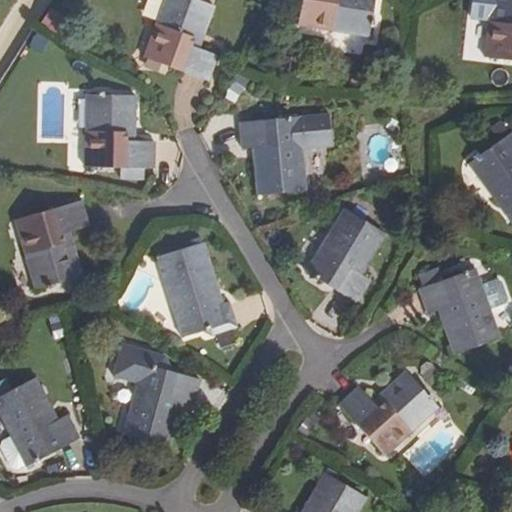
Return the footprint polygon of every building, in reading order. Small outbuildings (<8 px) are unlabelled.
[(197,49),(212,5),(198,0),(162,0),(142,58),(208,81),(217,56),(197,49)] [(302,0),(298,32),(370,41),(375,0),(302,0)] [(511,0),(489,0),(483,59),(511,61),(511,0)] [(136,142),(137,96),(88,95),(86,168),(156,169),(156,143),(136,142)] [(298,117),(232,124),(235,150),(253,149),(263,148),(264,160),(254,161),(258,195),(305,189),(301,148),(331,145),(328,114),(298,117)] [(491,131),(499,141),(510,133),(501,123),(491,131)] [(511,131),(468,165),(511,225),(511,131)] [(253,149),(254,161),(264,160),(263,148),(253,149)] [(81,203),(14,221),(33,290),(81,278),(69,233),(88,228),(81,203)] [(385,241),(343,213),(304,273),(355,307),(367,287),(358,281),(385,241)] [(206,241),(159,255),(184,335),(211,326),(213,332),(240,325),(232,300),(225,302),(206,241)] [(480,271),(418,291),(427,317),(442,312),(456,355),(502,339),(480,271)] [(166,372),(151,367),(153,362),(149,352),(124,344),(114,376),(138,383),(122,435),(169,450),(184,403),(195,407),(203,383),(166,372)] [(151,367),(166,372),(167,355),(149,352),(153,362),(151,367)] [(362,384),(343,401),(389,453),(443,405),(411,370),(376,400),(362,384)] [(35,380),(0,398),(0,419),(26,468),(78,439),(67,418),(59,423),(35,380)] [(357,511),(363,503),(323,478),(302,511),(357,511)]
